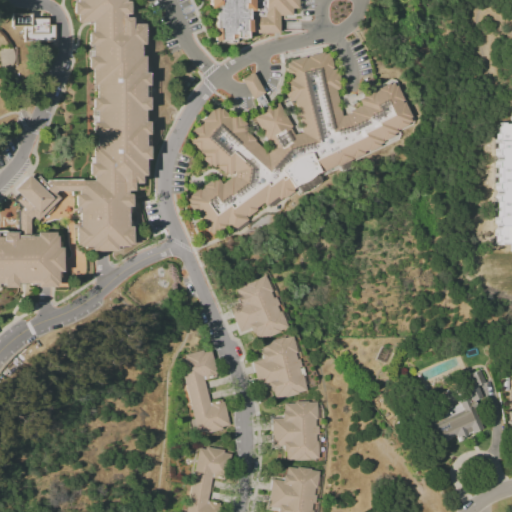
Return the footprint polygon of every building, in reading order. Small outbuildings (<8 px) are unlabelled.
[(71,0),(72,15),(75,16),(75,24),(90,23),(90,31),(86,31),(87,45),(91,45),(90,56),(87,56),(87,70),(89,70),(91,85),(94,85),(95,97),(91,97),(91,111),(95,110),(95,122),(91,122),(91,135),(95,135),(95,147),(91,147),(91,162),(87,163),(87,176),(91,176),(91,180),(47,180),(44,184),(36,177),(32,180),(26,175),(12,189),(18,196),(15,199),(21,207),(18,210),(18,236),(15,236),(15,233),(2,232),(2,237),(0,237),(0,287),(2,287),(2,288),(15,288),(15,283),(28,284),(29,285),(34,285),(34,287),(53,287),(53,283),(54,283),(55,277),(56,277),(56,272),(59,272),(59,248),(54,248),(54,236),(53,236),(52,232),(34,232),(34,236),(29,236),(28,219),(31,216),(35,221),(57,198),(53,194),(55,191),(77,191),(77,194),(73,194),(73,207),(77,207),(77,227),(74,227),(74,245),(77,245),(78,246),(89,247),(89,251),(113,251),(113,247),(124,247),(124,245),(128,245),(128,226),(124,226),(124,207),(128,207),(128,194),(124,194),(124,191),(130,190),(129,183),(138,183),(138,175),(142,176),(142,159),(146,159),(146,146),(142,146),(142,135),(146,134),(146,121),(142,121),(142,110),(145,110),(145,97),(142,97),(142,85),(145,86),(144,73),(141,72),(141,55),(137,56),(137,45),(141,45),(141,24),(129,24),(128,17),(123,17),(123,14),(126,14),(127,1),(123,1),(122,0),(71,0)] [(210,0),(213,38),(279,35),(278,16),(290,16),(290,11),(297,7),(296,0),(210,0)] [(10,27),(29,27),(29,41),(50,40),(50,18),(30,19),(30,13),(10,14),(10,27)] [(415,120),(394,85),(378,88),(359,99),(361,106),(342,117),(330,52),(283,61),(290,100),(297,105),(302,134),(296,134),(277,102),(258,114),(265,149),(255,141),(248,130),(217,103),(188,137),(198,153),(229,179),(222,183),(216,178),(186,197),(209,236),(226,226),(235,234),(258,207),(274,204),(415,120)] [(511,117),(510,117),(510,124),(495,124),(495,244),(511,243),(511,117)] [(232,287),(238,303),(227,307),(237,333),(251,328),(256,340),(285,329),(264,275),(232,287)] [(251,361),(259,391),(270,388),(273,400),(305,392),(291,335),(258,344),(261,359),(251,361)] [(196,435),(229,427),(223,400),(208,403),(203,377),(215,375),(209,350),(179,356),(196,435)] [(425,416),(435,444),(458,436),(458,438),(483,428),(473,402),(481,399),(476,385),(483,382),(478,370),(467,374),(472,387),(460,392),(464,402),(425,416)] [(316,402),(281,402),(281,419),(270,419),(270,447),(284,447),(284,460),(316,460),(316,402)] [(197,447),(185,511),(217,511),(219,504),(207,502),(212,474),(223,476),(227,452),(197,447)] [(269,479),(267,507),(279,508),(278,511),(313,511),(317,470),(284,467),(283,481),(269,479)]
